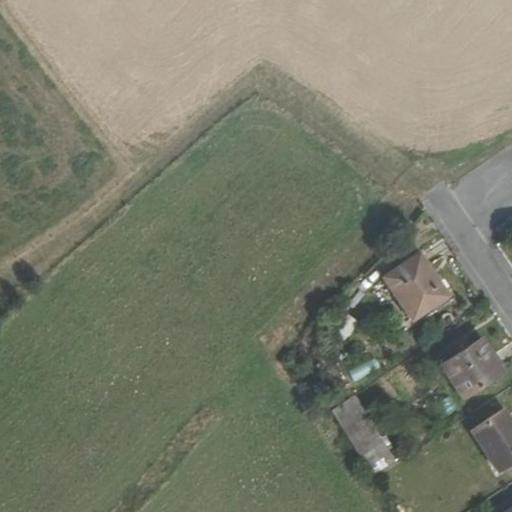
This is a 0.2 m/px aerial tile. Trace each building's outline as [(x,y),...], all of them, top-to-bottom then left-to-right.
[(411,321),(447,296),(419,254),(383,278),(411,321)] [(503,372),(481,339),(440,366),(462,399),(503,372)] [(330,411),(364,465),(386,451),(353,396),(330,411)] [(511,461),(511,423),(503,410),(471,431),(498,471),(511,461)] [(386,451),(364,465),(373,479),(395,465),(386,451)]
